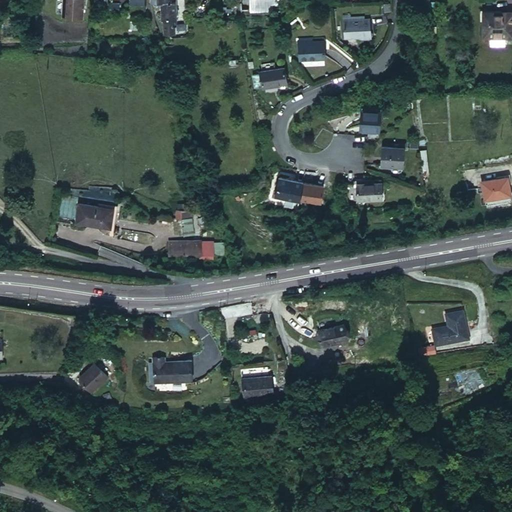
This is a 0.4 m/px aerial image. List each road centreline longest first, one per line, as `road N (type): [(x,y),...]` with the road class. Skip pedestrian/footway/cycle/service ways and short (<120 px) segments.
road 1 (secondary): [(0,282),(129,300),(208,299),(511,242)]
road 2 (residential): [(350,149),(327,162),(305,157),(291,146),(287,125),(296,106),(396,60),(405,0)]
road 3 (unknown): [(411,260),(425,285),(475,291),(483,314),(468,338)]
